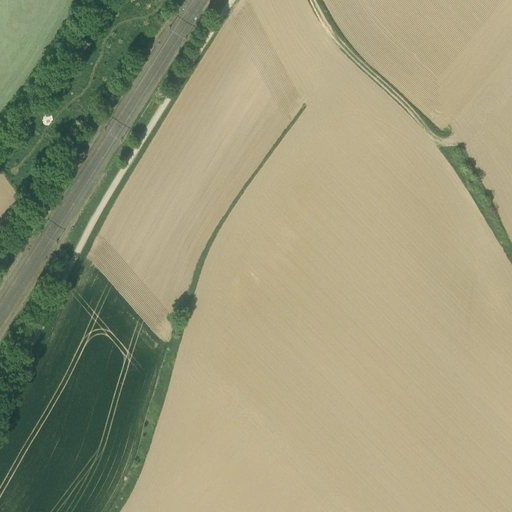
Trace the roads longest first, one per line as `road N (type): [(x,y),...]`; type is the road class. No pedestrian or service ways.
road 1 (track): [(0,404),(110,189),(231,0)]
road 2 (track): [(0,146),(104,0)]
